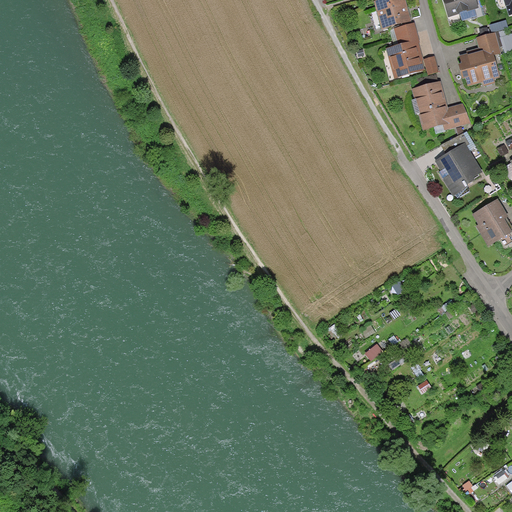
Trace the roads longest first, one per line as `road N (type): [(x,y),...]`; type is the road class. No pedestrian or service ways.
road 1 (track): [(468,511),(306,329),(174,129),(110,0)]
road 2 (residential): [(488,298),(386,133)]
road 3 (track): [(312,0),(386,133)]
